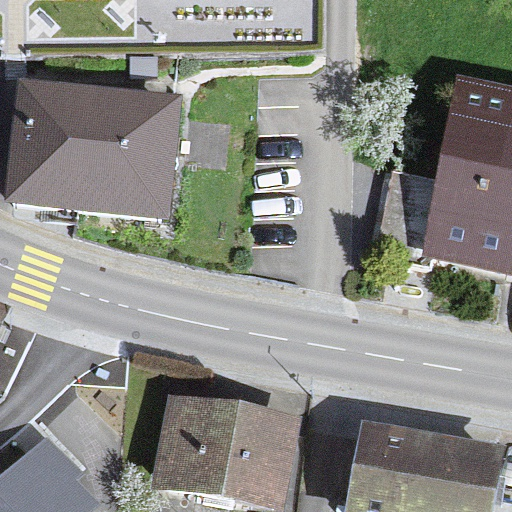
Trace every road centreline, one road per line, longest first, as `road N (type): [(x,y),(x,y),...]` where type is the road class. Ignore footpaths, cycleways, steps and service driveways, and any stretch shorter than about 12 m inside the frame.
road 1 (secondary): [(511,380),(100,301)]
road 2 (residential): [(100,301),(0,424)]
